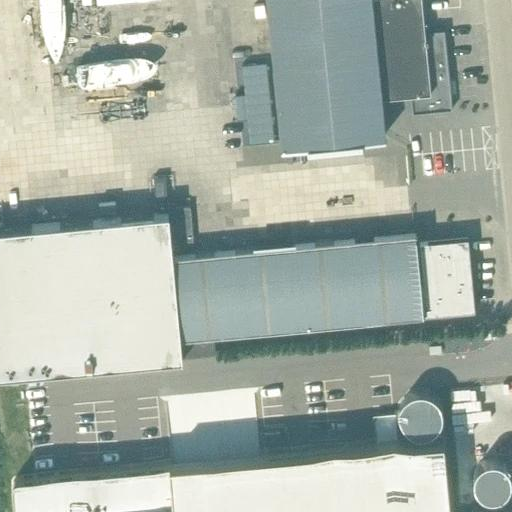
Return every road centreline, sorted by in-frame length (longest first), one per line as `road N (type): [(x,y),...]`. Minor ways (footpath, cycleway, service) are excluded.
road 1 (unknown): [(511,374),(138,412),(122,449),(127,511)]
road 2 (unknown): [(511,180),(257,193),(231,181),(189,134)]
road 3 (unknown): [(0,57),(15,112),(35,127),(189,134)]
road 4 (unclassified): [(511,148),(497,0)]
road 5 (unknown): [(179,0),(189,134)]
